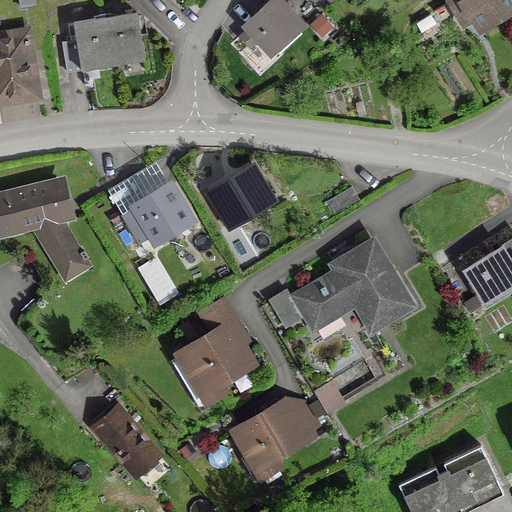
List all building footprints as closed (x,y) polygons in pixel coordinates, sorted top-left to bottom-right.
[(17,0),(19,8),(34,6),(33,0),(17,0)] [(269,54),(300,25),(276,0),(271,0),(244,25),(269,54)] [(511,3),(510,0),(451,0),(448,2),(456,15),(467,9),(480,30),(511,10),(511,3)] [(109,14),(103,15),(111,64),(126,62),(125,55),(141,52),(135,13),(110,17),(109,14)] [(97,67),(111,64),(103,15),(97,16),(97,19),(72,23),(75,40),(60,43),(65,72),(80,70),(79,63),(96,60),(97,67)] [(0,101),(36,96),(26,31),(0,35),(0,101)] [(227,226),(271,200),(251,168),(208,194),(227,226)] [(60,222),(66,220),(56,180),(0,193),(0,226),(2,234),(32,228),(58,270),(80,256),(82,259),(86,257),(82,250),(79,252),(60,222)] [(188,220),(168,186),(120,215),(138,243),(151,236),(154,241),(188,220)] [(332,215),(357,199),(350,187),(325,202),(332,215)] [(511,239),(463,270),(485,304),(509,289),(511,294),(511,239)] [(407,306),(409,305),(371,241),(332,265),(336,271),(290,299),(285,291),(268,301),(284,328),(305,315),(312,327),(354,302),(369,328),(391,315),(388,310),(404,301),(407,306)] [(473,296),(462,303),(467,311),(478,304),(473,296)] [(200,392),(250,362),(228,325),(178,355),(200,392)] [(289,413),(284,403),(234,433),(260,477),(277,467),(271,457),(304,437),(310,440),(323,432),(315,418),(324,412),(317,400),(308,406),(307,404),(303,407),(302,405),(289,413)] [(156,454),(116,409),(94,428),(134,473),(156,454)] [(397,484),(410,511),(459,511),(502,492),(479,445),(442,463),(445,469),(437,473),(434,466),(397,484)]
